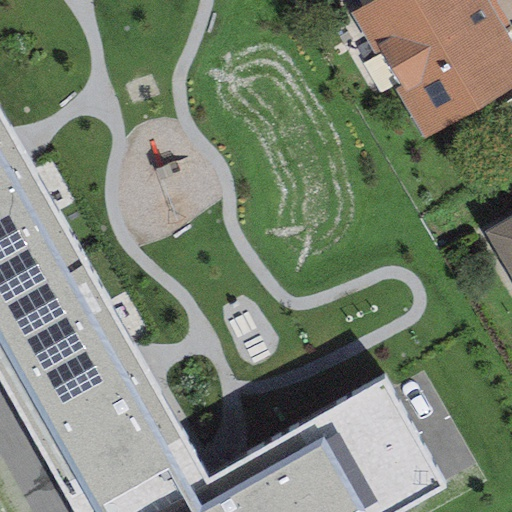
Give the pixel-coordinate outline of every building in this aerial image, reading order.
[(372,0),(349,14),(422,139),(511,87),(511,46),(501,28),(508,24),(494,0),(372,0)] [(511,164),(511,99),(456,133),(485,181),(511,164)] [(0,307),(83,261),(0,115),(0,307)] [(511,216),(483,234),(511,282),(511,216)] [(153,511),(208,481),(83,261),(0,307),(0,384),(72,511),(153,511)] [(382,383),(208,481),(153,511),(403,511),(443,490),(382,383)]
